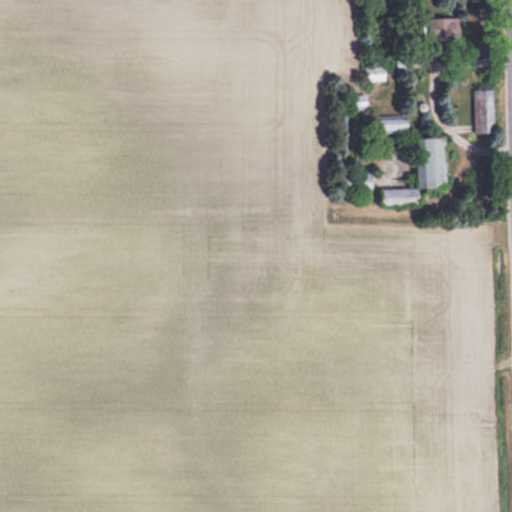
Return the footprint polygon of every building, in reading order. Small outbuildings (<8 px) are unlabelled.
[(456,18),(427,20),(428,39),(457,38),(456,18)] [(383,80),(383,66),(364,66),(364,80),(383,80)] [(492,133),(492,89),(473,89),(473,133),(492,133)] [(364,93),(349,95),(351,109),(366,107),(364,93)] [(405,132),(405,114),(370,114),(370,132),(405,132)] [(417,138),(418,186),(444,186),(443,138),(417,138)] [(369,171),(338,171),(338,191),(369,191),(369,171)] [(411,187),(379,187),(379,204),(412,204),(411,187)]
